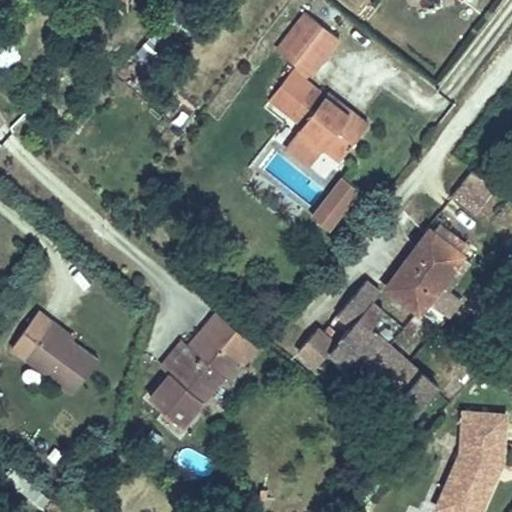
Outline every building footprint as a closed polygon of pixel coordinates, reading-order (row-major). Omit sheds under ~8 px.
[(340,36),(308,11),(280,48),(311,73),(340,36)] [(298,100),(280,126),(293,135),(289,140),(333,171),(358,134),(315,104),(312,108),(298,100)] [(341,170),(309,210),(330,227),(362,187),(341,170)] [(474,213),(494,188),(472,170),(452,196),(474,213)] [(460,249),(429,225),(385,284),(417,307),(460,249)] [(356,316),(379,292),(366,278),(337,309),(350,321),(327,345),(344,361),(352,352),(396,393),(387,402),(404,418),(432,390),(373,333),(356,316)] [(39,310),(11,345),(73,394),(98,361),(55,328),(58,324),(39,310)] [(199,329),(222,349),(237,330),(215,312),(199,329)] [(191,348),(167,377),(148,400),(180,426),(222,376),(209,364),(222,349),(199,329),(186,344),(191,348)] [(222,349),(236,359),(245,367),(260,349),(237,330),(222,349)] [(158,368),(167,377),(191,348),(186,344),(181,340),(158,368)] [(344,361),(327,345),(320,352),(337,368),(344,361)] [(209,364),(222,376),(236,359),(222,349),(209,364)] [(404,418),(387,402),(381,409),(397,425),(404,418)] [(507,414),(465,410),(461,452),(445,489),(459,495),(451,511),(479,511),(495,477),(491,475),(496,465),(500,467),(503,459),(507,414)] [(495,477),(500,467),(496,465),(491,475),(495,477)] [(451,511),(459,495),(445,489),(437,506),(450,511),(451,511)]
